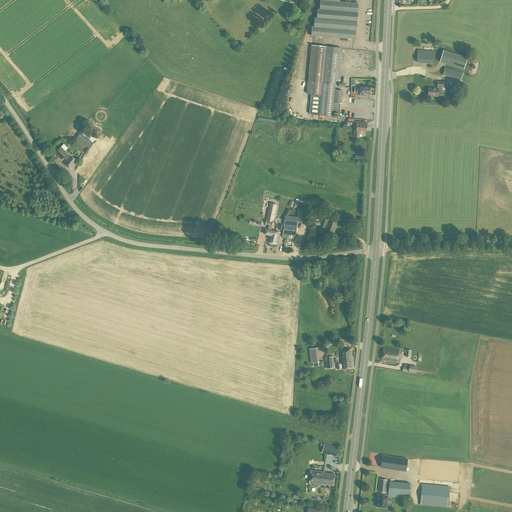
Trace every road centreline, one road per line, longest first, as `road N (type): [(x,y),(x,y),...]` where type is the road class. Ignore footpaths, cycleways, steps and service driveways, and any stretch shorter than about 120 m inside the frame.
road 1 (unclassified): [(376,250),(272,257),(114,236),(69,200),(0,94)]
road 2 (primary): [(346,511),(376,250)]
road 3 (primary): [(376,250),(387,0)]
road 4 (unclassified): [(376,250),(511,244)]
